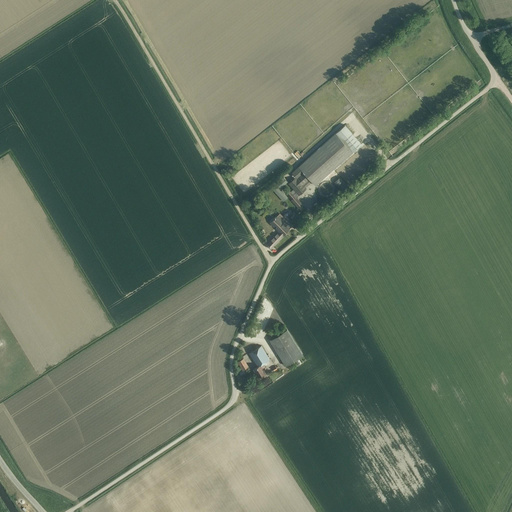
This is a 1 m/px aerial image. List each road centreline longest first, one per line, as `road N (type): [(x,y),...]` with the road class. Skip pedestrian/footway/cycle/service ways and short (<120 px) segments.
road 1 (unclassified): [(70,511),(236,399),(233,351),(273,260),(498,80)]
road 2 (track): [(272,262),(114,0)]
